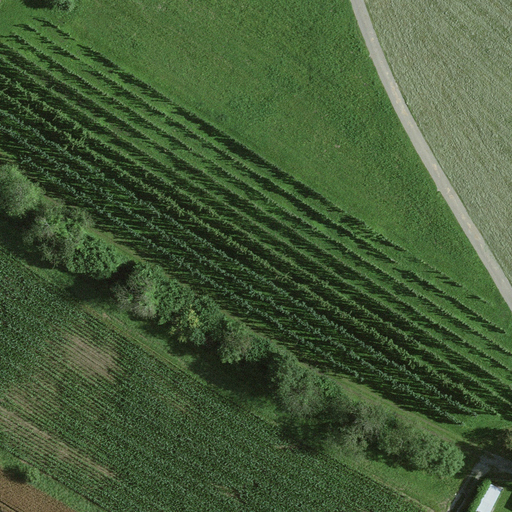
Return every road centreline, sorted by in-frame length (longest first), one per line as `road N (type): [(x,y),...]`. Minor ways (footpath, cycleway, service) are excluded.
road 1 (track): [(511,465),(240,322),(0,155)]
road 2 (track): [(511,296),(412,128),(357,0)]
